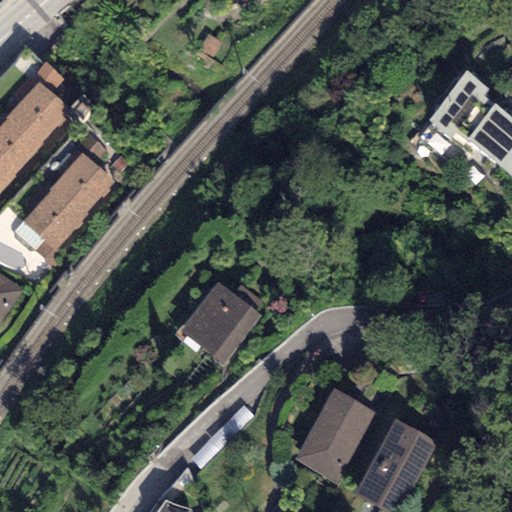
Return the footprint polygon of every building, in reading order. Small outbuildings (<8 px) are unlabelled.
[(7,120),(0,126),(0,131),(29,160),(42,146),(40,144),(70,114),(38,82),(5,118),(7,120)] [(511,172),(511,128),(469,104),(447,143),(509,179),(511,172)] [(29,160),(0,131),(0,193),(16,177),(14,175),(29,160)] [(114,183),(82,154),(63,174),(95,203),(114,183)] [(86,213),(95,203),(63,174),(48,190),(49,191),(48,193),(82,223),(89,216),(86,213)] [(55,252),(82,223),(48,193),(21,222),(55,252)] [(0,323),(24,291),(0,273),(0,323)] [(255,320),(218,292),(185,336),(222,364),(255,320)] [(370,416),(334,398),(299,467),(335,485),(370,416)] [(398,511),(432,447),(396,429),(360,498),(387,511),(398,511)] [(202,511),(186,471),(153,511),(202,511)]
